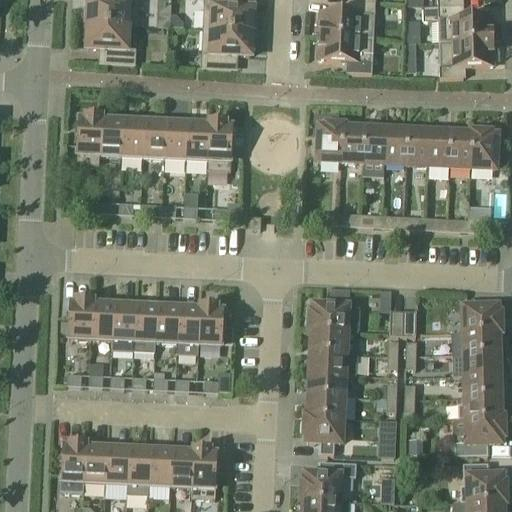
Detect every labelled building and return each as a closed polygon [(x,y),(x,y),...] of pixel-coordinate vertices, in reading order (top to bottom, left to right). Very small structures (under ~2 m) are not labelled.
[(127,31),(135,31),(136,0),(107,0),(107,5),(89,5),(88,13),(84,13),(83,29),(87,29),(127,31)] [(204,0),(203,34),(251,37),(255,37),(256,21),(252,21),(252,13),(234,12),(234,0),(204,0)] [(436,0),(437,11),(461,11),(460,0),(436,0)] [(320,16),(319,40),(361,42),(362,18),(374,19),(375,7),(351,6),(350,17),(320,16)] [(461,11),(423,12),(423,26),(437,25),(438,47),(492,46),(491,21),(461,22),(461,11)] [(127,31),(87,29),(83,29),(83,44),(87,44),(86,53),(105,54),(104,68),(134,69),(134,54),(126,53),(127,31)] [(251,52),(255,52),(255,37),(251,37),(203,34),(201,72),(231,74),(231,60),(250,61),(251,52)] [(347,78),(371,79),(373,43),(361,42),(319,40),(318,65),(348,66),(347,78)] [(463,71),(493,70),(492,46),(438,47),(439,83),(463,83),(463,71)] [(99,170),(99,161),(101,120),(84,120),(84,124),(77,123),(75,169),(99,170)] [(99,161),(121,162),(122,126),(102,125),(102,121),(101,120),(99,161)] [(122,126),(121,162),(142,163),(144,127),(122,126)] [(185,165),(207,166),(209,126),(208,126),(208,130),(187,129),(185,165)] [(226,131),(226,127),(209,126),(207,166),(207,176),(230,177),(232,131),(226,131)] [(142,163),(164,164),(166,128),(144,127),(142,163)] [(164,164),(185,165),(187,129),(166,128),(164,164)] [(319,132),(317,166),(339,167),(341,131),(340,131),(328,130),(325,130),(325,133),(319,132)] [(343,131),(341,131),(339,167),(361,168),(362,134),(359,134),(359,132),(343,131)] [(369,132),(369,135),(362,134),(361,168),(383,169),(384,133),(369,132)] [(385,133),(384,133),(383,169),(405,170),(406,136),(402,136),(402,134),(386,133),(385,133)] [(412,134),(412,137),(406,136),(405,170),(426,171),(428,135),(412,134)] [(428,135),(426,171),(448,172),(450,139),(445,138),(445,136),(429,135),(428,135)] [(450,139),(448,172),(470,173),(472,137),(471,137),(455,137),(455,139),(450,139)] [(474,137),(472,137),(470,173),(494,174),(496,141),(489,141),(489,138),(486,138),(474,137)] [(75,217),(89,218),(89,207),(75,206),(75,217)] [(96,218),(110,219),(111,209),(97,208),(96,218)] [(118,219),(132,220),(132,209),(119,208),(118,219)] [(140,220),(153,221),(154,210),(140,209),(140,220)] [(161,222),(175,222),(175,211),(162,211),(161,222)] [(183,223),(196,224),(197,212),(183,212),(183,223)] [(212,224),(226,225),(227,214),(213,213),(212,224)] [(317,219),(316,229),(330,229),(331,219),(317,219)] [(346,230),(359,231),(360,221),(346,220),(346,230)] [(359,231),(373,232),(374,222),(360,221),(359,231)] [(389,232),(402,233),(403,223),(389,222),(389,232)] [(259,234),(260,223),(249,223),(249,233),(259,234)] [(402,233),(416,234),(417,224),(403,223),(402,233)] [(432,235),(446,235),(446,225),(432,225),(432,235)] [(446,235),(459,236),(460,226),(446,225),(446,235)] [(468,226),(467,236),(489,238),(490,228),(468,226)] [(69,307),(67,343),(90,345),(92,304),(75,304),(75,308),(69,307)] [(92,304),(90,345),(112,346),(114,309),(93,308),(93,304),(92,304)] [(114,309),(112,346),(133,347),(135,310),(114,309)] [(133,347),(155,348),(157,312),(135,310),(133,347)] [(177,349),(198,350),(200,310),(199,310),(199,314),(178,313),(177,349)] [(217,314),(217,310),(200,310),(198,350),(222,351),(223,315),(217,314)] [(309,335),(346,337),(356,337),(357,312),(313,310),(313,317),(310,317),(310,321),(310,332),(309,332),(309,335)] [(155,348),(177,349),(178,313),(157,312),(155,348)] [(496,312),(463,313),(463,338),(500,337),(500,334),(499,334),(499,322),(500,322),(499,318),(497,319),(496,312)] [(389,341),(390,341),(402,341),(403,317),(390,316),(389,341)] [(415,342),(415,317),(403,317),(402,341),(415,342)] [(309,335),(308,357),(345,358),(346,337),(309,335)] [(463,338),(464,359),(498,358),(498,353),(500,353),(500,338),(500,337),(463,338)] [(388,347),(388,360),(397,361),(398,347),(388,347)] [(415,347),(406,347),(405,361),(415,361),(415,347)] [(307,378),(344,380),(345,358),(308,357),(307,378)] [(464,359),(465,381),(501,380),(501,379),(500,363),(498,363),(498,358),(464,359)] [(387,374),(397,374),(397,361),(388,360),(387,374)] [(405,361),(405,375),(415,375),(415,361),(405,361)] [(306,400),(343,402),(344,380),(307,378),(306,400)] [(80,391),(81,380),(67,379),(66,390),(80,391)] [(102,392),(102,381),(89,380),(88,392),(102,392)] [(501,381),(501,380),(465,381),(465,402),(499,401),(499,396),(501,396),(501,381)] [(123,393),(124,382),(110,381),(110,393),(123,393)] [(145,394),(146,383),(132,382),(131,394),(145,394)] [(167,395),(167,384),(153,383),(153,395),(167,395)] [(188,396),(189,385),(175,385),(174,396),(188,396)] [(204,397),(218,398),(218,387),(204,386),(204,397)] [(396,390),(387,390),(386,404),(396,404),(396,390)] [(414,390),(404,390),(404,404),(414,404),(414,390)] [(306,400),(305,421),(342,423),(343,402),(306,400)] [(457,410),(458,424),(502,423),(502,422),(501,407),(499,407),(499,401),(465,402),(465,410),(457,410)] [(386,417),(395,418),(396,404),(386,404),(386,417)] [(404,418),(414,418),(414,404),(404,404),(404,418)] [(342,423),(305,421),(304,439),(305,439),(304,449),(319,450),(318,460),(333,460),(333,451),(340,451),(342,423)] [(502,426),(502,423),(458,424),(452,424),(452,448),(454,448),(454,462),(487,461),(487,448),(500,448),(500,441),(503,441),(503,437),(502,437),(502,426)] [(62,451),(60,487),(83,488),(85,448),(68,447),(68,451),(62,451)] [(85,448),(83,488),(105,489),(107,453),(86,452),(86,448),(85,448)] [(107,453),(105,489),(127,490),(128,454),(107,453)] [(171,456),(170,492),(191,493),(193,453),(192,453),(192,457),(171,456)] [(210,458),(210,454),(193,453),(191,493),(191,503),(214,504),(216,458),(210,458)] [(128,454),(127,490),(148,491),(150,455),(128,454)] [(150,455),(148,491),(170,492),(171,456),(150,455)] [(301,502),(301,505),(337,507),(339,481),(343,482),(344,468),(319,467),(318,480),(305,479),(305,486),(302,486),(302,489),(301,502)] [(468,491),(460,491),(460,508),(468,508),(505,507),(504,504),(504,491),(504,487),(501,488),(501,481),(488,481),(487,469),(462,469),(463,483),(467,483),(468,491)]
